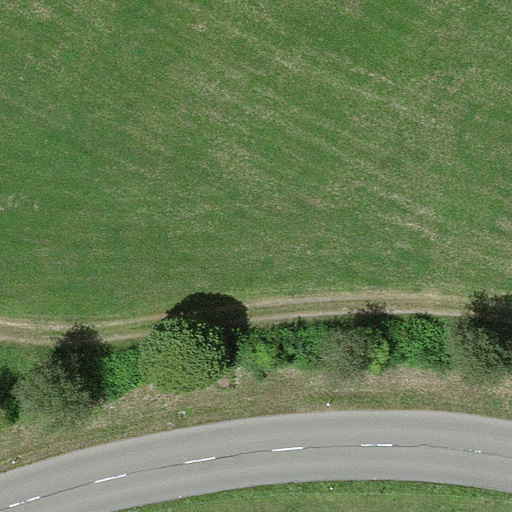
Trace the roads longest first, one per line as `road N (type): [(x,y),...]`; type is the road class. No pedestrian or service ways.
road 1 (tertiary): [(0,508),(221,456),(321,445),(511,458)]
road 2 (track): [(511,308),(485,300),(291,308),(65,338),(0,329)]
